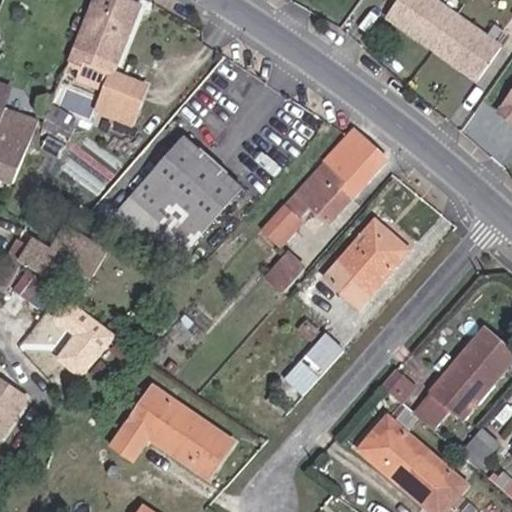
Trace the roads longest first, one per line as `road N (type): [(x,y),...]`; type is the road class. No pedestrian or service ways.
road 1 (residential): [(253,501),(498,214)]
road 2 (residential): [(220,0),(332,76),(498,214)]
